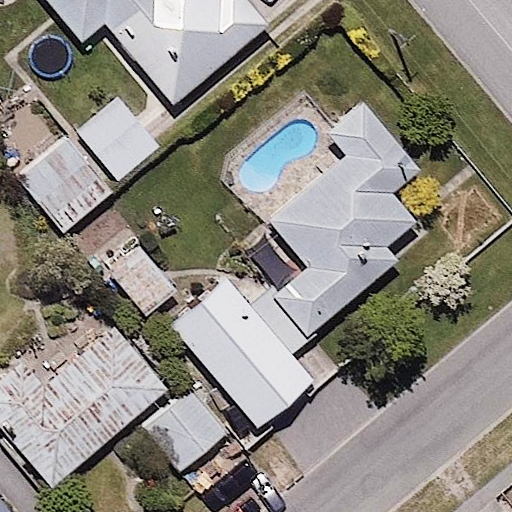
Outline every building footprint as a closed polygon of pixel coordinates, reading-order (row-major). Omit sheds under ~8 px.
[(55,0),(84,32),(103,15),(175,93),(259,16),(244,0),(55,0)] [(324,141),(251,200),(302,263),(284,278),(320,322),(403,254),(386,233),(412,212),(385,179),(416,154),(362,88),(313,128),(324,141)] [(115,178),(69,125),(15,171),(61,224),(115,178)] [(174,282),(132,234),(103,260),(145,307),(174,282)] [(230,263),(166,314),(255,424),(317,373),(292,342),(307,330),(266,279),(253,290),(230,263)] [(0,429),(47,484),(169,379),(114,314),(43,375),(21,348),(0,366),(0,429)] [(235,419),(197,374),(142,419),(181,464),(235,419)] [(19,511),(0,488),(0,511),(19,511)]
